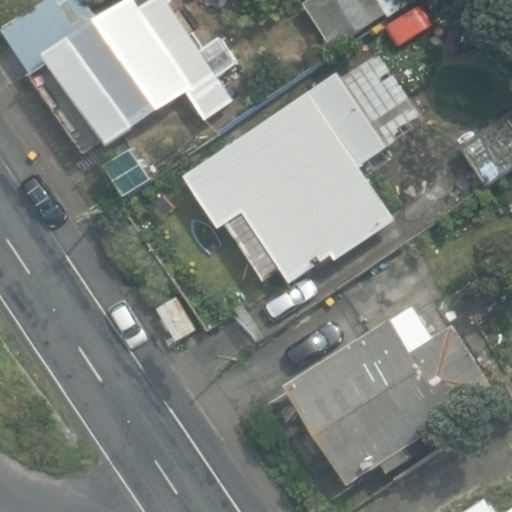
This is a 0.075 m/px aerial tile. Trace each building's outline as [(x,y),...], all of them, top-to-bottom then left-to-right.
[(88,0),(45,0),(6,27),(34,68),(54,53),(120,9),(113,0),(93,0),(90,2),(88,0)] [(242,98),(174,0),(155,0),(148,5),(144,0),(131,0),(120,9),(54,53),(117,144),(191,92),(210,120),(242,98)] [(386,0),(311,0),(310,1),(340,48),(395,12),(386,0)] [(419,4),(393,21),(405,39),(431,22),(419,4)] [(250,209),(299,280),(398,213),(365,164),(429,120),(382,51),(347,75),(346,75),(342,70),(192,174),(227,225),(250,209)] [(511,111),(465,142),(494,185),(511,173),(511,111)] [(201,325),(179,293),(159,307),(181,339),(201,325)] [(291,383),(355,482),(389,460),(390,462),(397,472),(417,459),(410,449),(502,389),(459,322),(438,336),(417,302),(291,383)] [(466,511),(511,511),(511,509),(508,511),(505,511),(493,494),(466,511)]
